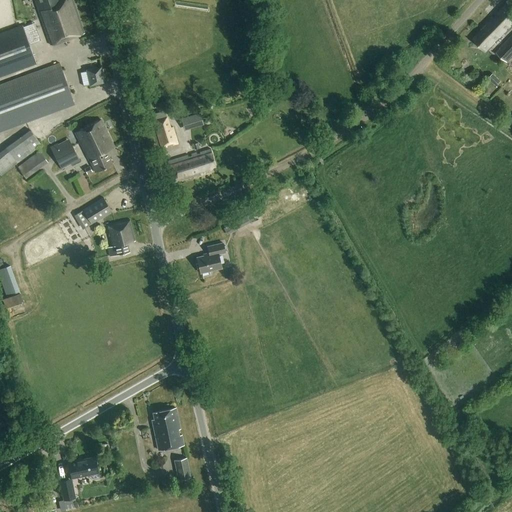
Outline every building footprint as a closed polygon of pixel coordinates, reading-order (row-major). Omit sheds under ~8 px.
[(57,0),(34,0),(39,13),(50,46),(84,34),(71,0),(64,0),(58,2),(57,0)] [(497,42),(511,26),(511,8),(506,3),(496,12),(498,15),(494,19),(491,17),(480,28),(482,30),(473,39),(485,52),(496,41),(497,42)] [(0,77),(36,64),(22,26),(0,34),(0,77)] [(511,35),(496,53),(507,63),(511,57),(511,35)] [(0,133),(75,106),(60,64),(0,85),(0,133)] [(89,87),(105,83),(101,67),(86,71),(89,87)] [(500,82),(491,75),(487,79),(495,87),(500,82)] [(153,122),(161,149),(177,144),(172,128),(170,128),(167,118),(166,118),(164,113),(155,116),(156,121),(153,122)] [(95,173),(113,165),(107,153),(114,148),(101,121),(75,133),(95,173)] [(30,131),(0,152),(0,174),(0,175),(40,146),(30,131)] [(72,166),(81,162),(69,140),(58,145),(58,144),(50,148),(62,170),(71,165),(72,166)] [(205,170),(206,174),(212,172),(211,168),(215,167),(210,150),(199,153),(200,155),(197,155),(197,153),(191,155),(191,157),(189,158),(188,156),(166,163),(172,185),(200,176),(199,172),(205,170)] [(25,179),(48,163),(39,151),(17,167),(25,179)] [(90,167),(84,169),(87,175),(92,173),(90,167)] [(83,211),(86,215),(92,225),(112,212),(104,199),(83,211)] [(80,212),(74,216),(82,230),(90,225),(88,221),(82,211),(80,212)] [(252,220),(250,215),(222,229),(226,236),(249,224),(248,222),(252,220)] [(128,244),(135,242),(130,221),(106,226),(111,248),(108,249),(110,257),(130,253),(128,244)] [(218,255),(225,253),(224,243),(207,247),(209,256),(197,258),(200,274),(222,269),(218,255)] [(4,307),(23,301),(11,265),(0,268),(0,276),(6,297),(2,298),(4,307)] [(184,445),(182,435),(180,435),(179,430),(181,429),(176,408),(153,413),(154,420),(151,420),(157,450),(184,445)] [(68,462),(71,478),(71,479),(98,473),(95,458),(75,462),(75,460),(68,462)] [(186,459),(173,461),(177,481),(190,479),(186,459)] [(70,479),(59,481),(63,501),(74,499),(70,479)] [(76,508),(74,500),(63,502),(65,510),(76,508)] [(29,511),(27,503),(16,506),(17,511),(24,511),(23,511),(29,511)]
